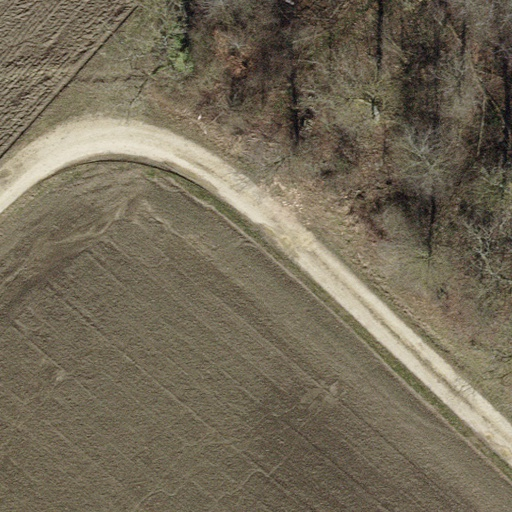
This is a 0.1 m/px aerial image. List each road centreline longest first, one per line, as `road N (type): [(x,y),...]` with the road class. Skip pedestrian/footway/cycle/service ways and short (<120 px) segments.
road 1 (track): [(511,441),(206,159),(136,131),(69,132),(0,195)]
road 2 (track): [(183,0),(69,132)]
